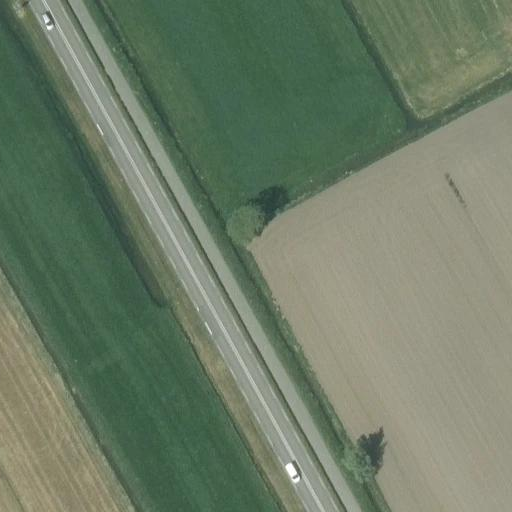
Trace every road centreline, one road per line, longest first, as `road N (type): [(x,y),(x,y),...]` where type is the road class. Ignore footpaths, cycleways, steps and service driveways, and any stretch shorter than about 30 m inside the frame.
road 1 (unclassified): [(354,511),(73,0)]
road 2 (primary): [(322,511),(42,0)]
